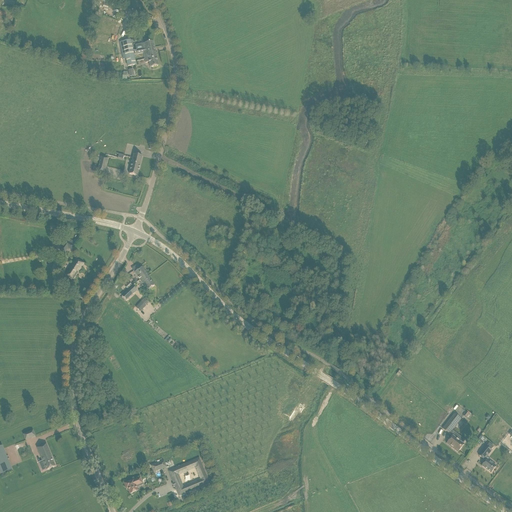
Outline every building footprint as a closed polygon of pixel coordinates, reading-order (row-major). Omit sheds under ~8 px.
[(124,41),(120,42),(123,57),(125,57),(126,57),(134,55),(131,43),(133,43),(133,40),(132,40),(131,41),(131,40),(125,41),(124,41)] [(149,62),(150,68),(159,66),(153,42),(141,44),(142,48),(136,50),(137,55),(143,53),(145,63),(149,62)] [(126,57),(125,57),(127,67),(136,65),(134,55),(126,57)] [(129,174),(137,176),(142,156),(134,154),(132,163),(131,163),(130,168),(131,168),(129,174)] [(97,172),(104,173),(108,158),(101,157),(97,172)] [(60,250),(65,254),(68,249),(71,251),(75,246),(66,240),(63,244),(64,244),(60,250)] [(65,275),(73,280),(84,264),(76,258),(65,275)] [(146,286),(148,290),(155,286),(142,267),(140,269),(138,264),(132,268),(144,287),(146,286)] [(132,286),(121,296),(126,301),(131,296),(137,291),(132,286)] [(144,299),(136,308),(140,312),(148,303),(144,299)] [(446,425),(443,429),(447,432),(452,436),(447,444),(458,452),(462,448),(464,445),(463,444),(456,439),(458,435),(454,432),(452,430),(457,423),(461,419),(454,414),(451,418),(446,425)] [(35,436),(33,430),(23,434),(25,440),(35,436)] [(52,457),(46,444),(37,448),(42,461),(43,462),(39,464),(41,468),(45,466),(46,470),(55,466),(51,457),(52,457)] [(482,452),(478,456),(484,460),(485,459),(486,460),(482,466),(491,473),(494,469),(496,466),(488,460),(489,459),(486,456),(491,450),(486,446),(482,452)] [(7,458),(0,460),(0,473),(1,474),(12,470),(7,458)] [(210,484),(199,458),(168,471),(173,483),(172,484),(173,487),(174,487),(178,497),(210,484)] [(164,460),(152,465),(155,472),(167,468),(164,460)] [(124,483),(126,487),(127,487),(130,494),(135,492),(134,491),(138,489),(136,484),(143,482),(141,477),(135,479),(124,483)]
